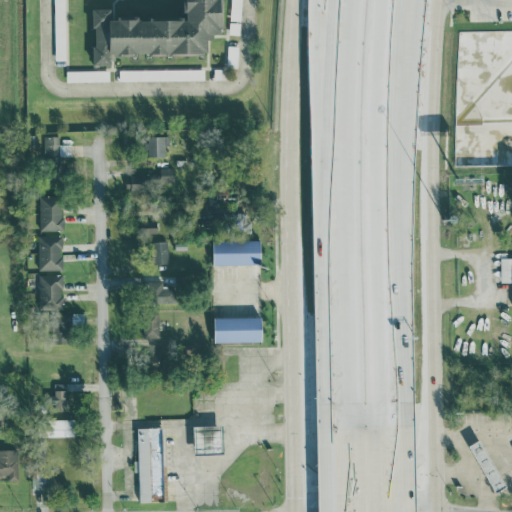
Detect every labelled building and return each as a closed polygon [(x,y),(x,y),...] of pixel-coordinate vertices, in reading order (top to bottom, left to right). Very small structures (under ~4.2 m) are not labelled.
[(54,0),(53,60),(66,60),(66,0),(54,0)] [(184,0),(185,19),(111,20),(111,9),(93,9),(93,65),(111,65),(111,55),(207,55),(207,39),(214,39),(214,31),(221,31),(221,0),(184,0)] [(237,45),(227,45),(227,66),(237,66),(237,45)] [(119,80),(204,80),(204,68),(119,69),(119,80)] [(66,81),(109,82),(109,70),(66,70),(66,81)] [(43,136),(43,162),(55,162),(55,156),(70,155),(70,143),(59,143),(59,135),(43,136)] [(145,156),(165,156),(166,136),(146,135),(145,156)] [(160,167),(160,182),(174,182),(174,167),(160,167)] [(147,174),(131,173),(130,195),(145,195),(147,174)] [(39,195),(39,229),(62,229),(62,196),(39,195)] [(156,221),(142,221),(143,232),(157,231),(156,221)] [(61,234),(37,235),(38,269),(62,268),(61,234)] [(213,263),(260,263),(260,238),(212,239),(213,263)] [(152,241),(152,262),(167,261),(167,241),(152,241)] [(511,256),(500,257),(500,282),(511,281),(511,256)] [(62,307),(62,273),(38,274),(39,307),(62,307)] [(163,280),(145,281),(145,302),(178,301),(177,285),(163,285),(163,280)] [(142,336),(158,337),(159,311),(143,311),(142,336)] [(52,342),(69,342),(69,313),(52,314),(52,342)] [(261,315),(213,316),(214,341),(262,340),(261,315)] [(66,410),(66,383),(54,382),(53,409),(66,410)] [(74,435),(73,418),(45,419),(45,436),(74,435)] [(193,424),(194,453),(222,452),(221,423),(193,424)] [(136,427),(139,501),(164,500),(162,426),(136,427)] [(468,444),(496,492),(506,486),(479,438),(468,444)] [(0,476),(7,476),(8,480),(18,479),(18,448),(0,448),(0,476)] [(31,487),(53,487),(53,471),(32,470),(31,487)]
